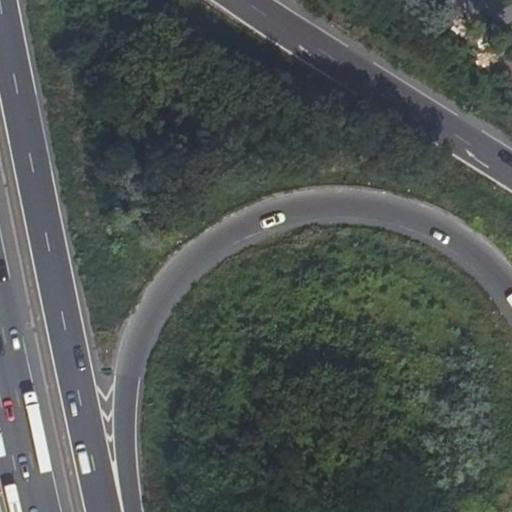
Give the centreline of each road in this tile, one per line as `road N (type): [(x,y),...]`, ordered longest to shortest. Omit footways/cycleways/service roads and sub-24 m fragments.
road 1 (motorway): [(133,511),(127,375),(161,305),(213,248),(281,213),(362,207),(448,233),(511,285)]
road 2 (motorway): [(102,511),(0,13)]
road 3 (motorway): [(511,171),(241,0)]
road 4 (motorway): [(34,511),(0,358)]
